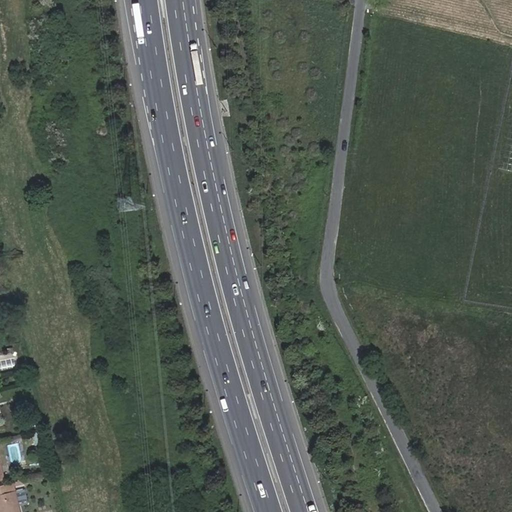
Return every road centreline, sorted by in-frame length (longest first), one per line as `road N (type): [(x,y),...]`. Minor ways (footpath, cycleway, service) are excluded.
road 1 (unclassified): [(362,0),(332,236),(333,288),(435,511)]
road 2 (trunk): [(147,0),(189,242),(269,511)]
road 3 (trunk): [(303,511),(222,230),(179,3)]
